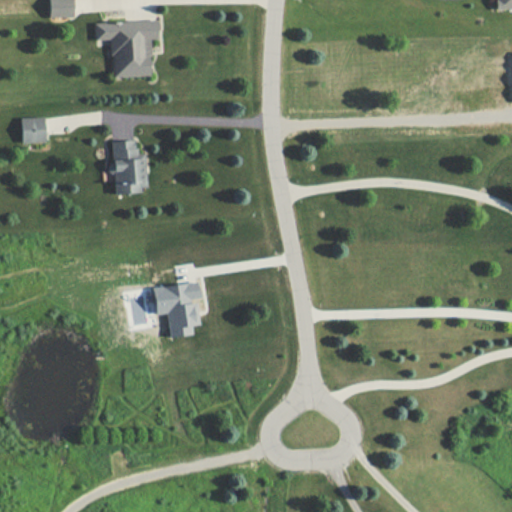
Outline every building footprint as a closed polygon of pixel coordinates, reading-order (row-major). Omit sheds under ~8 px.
[(47,0),(48,18),(74,16),(73,0),(47,0)] [(511,0),(492,0),(493,8),(511,7),(511,0)] [(93,23),(94,41),(109,40),(111,77),(152,76),(150,39),(159,39),(158,21),(93,23)] [(18,119),(19,143),(45,142),(45,119),(18,119)] [(111,195),(144,193),(142,141),(109,142),(111,195)]
